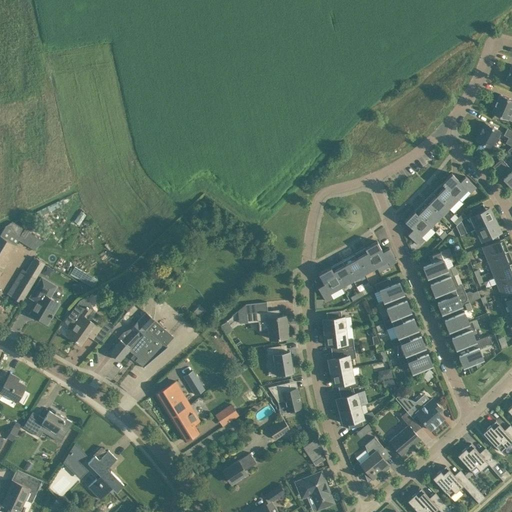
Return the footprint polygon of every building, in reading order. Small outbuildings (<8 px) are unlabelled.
[(511,98),(500,94),(492,112),(508,119),(511,108),(511,98)] [(485,122),(475,140),(490,148),(500,130),(485,122)] [(511,139),(511,130),(507,127),(503,134),(511,139)] [(511,169),(501,158),(492,166),(511,187),(511,169)] [(442,182),(458,197),(467,188),(471,192),(476,187),(465,176),(460,181),(452,173),(442,182)] [(442,182),(433,192),(449,208),(459,199),(458,197),(442,182)] [(433,192),(423,201),(440,217),(449,208),(433,192)] [(440,217),(423,201),(414,210),(429,226),(430,227),(440,217)] [(476,228),(495,219),(489,207),(486,209),(483,203),(469,209),(472,215),(470,216),(476,228)] [(429,226),(414,210),(404,220),(413,228),(408,233),(419,244),(424,239),(420,235),(429,226)] [(497,232),(500,231),(495,219),(476,228),(482,240),(484,239),(486,244),(500,239),(497,232)] [(12,222),(6,230),(3,236),(16,244),(19,239),(30,250),(40,244),(37,238),(35,236),(25,229),(12,222)] [(3,236),(0,234),(0,273),(17,245),(16,244),(3,236)] [(487,258),(508,250),(503,237),(500,239),(486,244),(482,246),(487,258)] [(183,243),(187,251),(195,247),(191,239),(183,243)] [(365,247),(377,267),(376,266),(387,260),(390,265),(397,261),(389,247),(383,251),(377,240),(365,247)] [(365,247),(354,253),(365,274),(377,267),(365,247)] [(448,269),(447,268),(443,258),(452,254),(449,247),(432,254),(434,261),(423,265),(428,277),(438,273),(448,269)] [(492,271),(511,262),(511,258),(508,250),(487,258),(492,271)] [(353,280),(365,274),(354,253),(342,260),(353,280)] [(342,260),(330,266),(341,285),(342,287),(353,280),(342,260)] [(511,262),(492,271),(497,283),(511,277),(511,262)] [(54,269),(47,265),(42,272),(50,276),(54,269)] [(93,286),(98,278),(75,265),(71,273),(93,286)] [(458,285),(454,274),(458,273),(455,265),(447,268),(448,269),(438,273),(440,279),(435,281),(430,283),(435,295),(445,291),(455,287),(454,286),(458,285)] [(330,292),(341,285),(330,266),(319,273),(324,283),(318,287),(325,300),(332,297),(330,292)] [(36,277),(23,269),(8,294),(21,302),(36,277)] [(511,277),(497,283),(502,296),(506,294),(511,291),(511,277)] [(39,286),(37,285),(30,297),(37,301),(30,313),(47,323),(51,316),(52,316),(53,314),(53,313),(59,302),(50,297),(56,286),(44,278),(39,286)] [(399,281),(388,286),(386,279),(374,283),(377,291),(380,290),(384,301),(404,293),(399,281)] [(466,300),(467,297),(462,283),(458,285),(454,286),(455,287),(445,291),(448,297),(437,301),(442,313),(462,305),(461,302),(466,300)] [(83,291),(82,284),(73,285),(75,292),(83,291)] [(129,289),(133,296),(123,307),(127,311),(135,302),(140,297),(134,286),(129,289)] [(386,307),(391,318),(400,315),(411,311),(406,299),(386,307)] [(93,310),(80,300),(72,311),(73,312),(69,317),(69,316),(68,317),(75,322),(66,334),(81,344),(87,334),(93,338),(101,327),(97,324),(98,322),(92,317),(90,319),(87,317),(93,310)] [(246,303),(247,312),(247,320),(248,322),(258,321),(268,320),(269,330),(270,338),(288,336),(287,328),(289,328),(288,322),(287,322),(286,314),(279,315),(268,316),(267,310),(266,301),(246,303)] [(194,310),(200,315),(204,311),(198,306),(194,310)] [(326,311),(327,318),(323,318),(325,331),(345,329),(343,316),(341,316),(341,310),(326,311)] [(164,344),(172,335),(173,337),(174,336),(146,311),(137,322),(136,321),(129,328),(130,330),(121,339),(118,337),(113,344),(114,345),(109,351),(110,352),(109,353),(112,355),(113,354),(120,360),(126,352),(129,349),(134,354),(132,357),(143,366),(143,367),(167,346),(166,345),(164,344)] [(464,311),(444,319),(449,330),(460,326),(469,323),(469,322),(464,311)] [(413,317),(403,321),(400,315),(391,318),(383,321),(386,328),(394,325),(398,336),(407,333),(418,328),(413,317)] [(106,319),(101,327),(108,332),(115,325),(106,319)] [(464,345),(476,340),(472,329),(474,328),(479,326),(476,319),(472,321),(469,322),(469,323),(460,326),(462,332),(458,334),(452,337),(456,348),(457,348),(464,345)] [(325,331),(326,345),(330,344),(331,351),(354,347),(353,337),(346,338),(345,329),(325,331)] [(421,335),(410,339),(407,333),(398,336),(391,339),(393,346),(401,343),(405,354),(415,350),(425,346),(421,335)] [(476,340),(464,345),(465,348),(466,351),(459,354),(463,366),(483,358),(479,347),(492,342),(489,335),(476,340)] [(274,361),(276,374),(295,371),(294,362),(292,362),(290,350),(282,351),(281,345),(267,347),(269,362),(274,361)] [(331,351),(332,357),(328,358),(331,371),(351,367),(349,358),(356,357),(354,347),(331,351)] [(428,353),(417,357),(415,350),(405,354),(398,357),(401,364),(408,361),(412,372),(432,364),(428,353)] [(331,371),(332,375),(333,384),(337,383),(338,390),(353,387),(361,385),(359,375),(353,376),(351,367),(331,371)] [(426,371),(431,377),(435,374),(430,368),(426,371)] [(188,382),(197,376),(193,369),(183,375),(188,382)] [(4,392),(12,396),(10,399),(16,402),(17,399),(23,403),(28,394),(23,391),(26,385),(18,380),(19,377),(10,372),(4,384),(0,381),(0,395),(1,396),(4,392)] [(388,386),(390,392),(397,388),(396,384),(394,384),(394,380),(386,381),(387,386),(388,386)] [(285,400),(287,410),(301,407),(297,387),(288,389),(286,382),(268,386),(268,387),(278,401),(285,400)] [(171,416),(190,405),(182,391),(175,395),(169,384),(164,387),(156,392),(171,416)] [(340,396),(337,397),(340,410),(360,405),(356,392),(354,392),(353,387),(338,390),(340,396)] [(425,393),(415,401),(398,395),(395,397),(407,411),(412,417),(417,413),(431,429),(444,418),(439,411),(442,409),(432,397),(430,399),(425,393)] [(225,407),(233,419),(239,414),(231,403),(225,407)] [(200,421),(190,405),(171,416),(185,441),(199,433),(194,425),(200,421)] [(360,405),(340,410),(343,423),(347,422),(348,427),(349,428),(363,424),(361,418),(363,417),(360,405)] [(49,410),(45,416),(44,418),(39,414),(29,430),(39,436),(43,430),(61,441),(72,422),(59,413),(58,415),(49,410)] [(407,422),(413,418),(413,417),(412,417),(407,411),(401,416),(407,422)] [(275,439),(290,429),(283,418),(267,428),(275,439)] [(511,426),(510,424),(504,429),(496,420),(491,424),(483,432),(500,451),(511,440),(511,426)] [(15,422),(6,437),(12,440),(21,425),(15,422)] [(361,429),(365,434),(372,428),(367,423),(361,429)] [(390,440),(402,454),(421,438),(408,424),(390,440)] [(373,478),(389,465),(379,452),(384,448),(375,436),(365,444),(369,455),(366,458),(368,460),(362,465),(363,466),(362,467),(368,481),(372,477),(373,478)] [(69,450),(81,462),(88,455),(75,442),(69,450)] [(303,446),(313,461),(317,459),(320,456),(323,455),(324,454),(320,443),(314,447),(311,442),(304,447),(303,446)] [(498,461),(485,447),(480,452),(471,443),(458,454),(475,474),(487,463),(491,467),(498,461)] [(100,447),(93,454),(94,455),(88,461),(101,474),(94,481),(88,486),(100,498),(112,486),(117,490),(124,483),(108,467),(117,458),(108,449),(107,451),(103,447),(101,446),(100,447)] [(232,482),(240,477),(246,473),(244,469),(256,461),(249,452),(232,464),(223,469),(232,482)] [(28,460),(24,467),(29,471),(34,464),(28,460)] [(464,474),(462,472),(456,477),(446,465),(441,469),(433,477),(450,496),(463,485),(469,491),(475,486),(467,477),(464,474)] [(499,476),(503,480),(510,474),(506,469),(499,476)] [(323,506),(334,502),(321,471),(295,481),(300,492),(307,495),(311,493),(315,503),(317,502),(322,505),(323,506)] [(26,472),(21,483),(13,479),(8,491),(29,501),(32,502),(36,493),(33,492),(39,478),(26,472)] [(280,485),(266,494),(271,501),(285,492),(280,485)] [(448,506),(435,492),(429,497),(421,488),(408,499),(419,511),(432,511),(438,507),(442,511),(448,506)] [(9,511),(23,511),(29,501),(8,491),(3,503),(12,507),(9,511)] [(480,492),(474,497),(479,502),(485,497),(480,492)] [(271,511),(265,502),(250,511),(271,511)]
